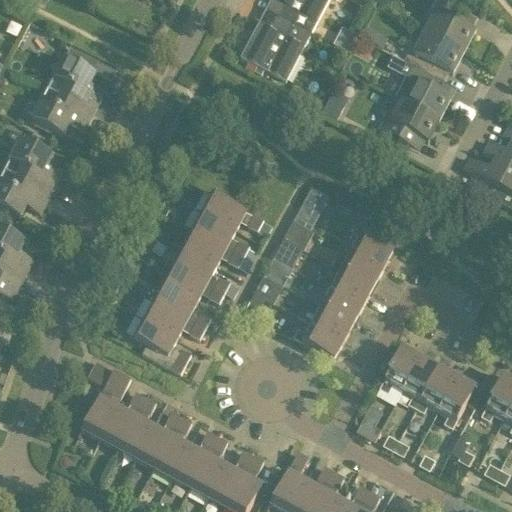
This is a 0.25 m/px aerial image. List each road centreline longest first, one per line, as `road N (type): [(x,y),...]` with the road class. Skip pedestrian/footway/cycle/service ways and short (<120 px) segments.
road 1 (residential): [(4,465),(84,245),(210,0)]
road 2 (residential): [(511,352),(412,296),(331,443)]
road 3 (residential): [(454,511),(331,443)]
road 4 (residential): [(445,178),(511,55)]
